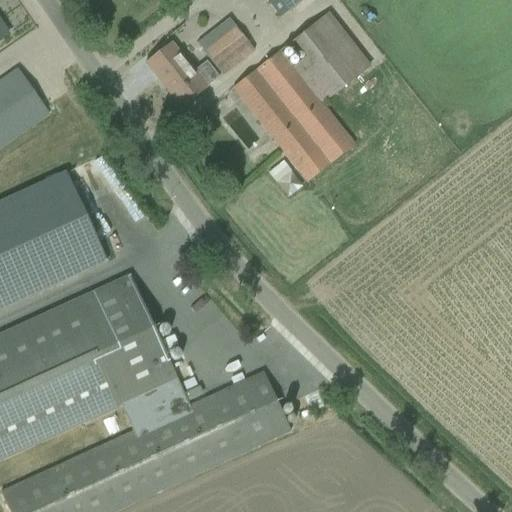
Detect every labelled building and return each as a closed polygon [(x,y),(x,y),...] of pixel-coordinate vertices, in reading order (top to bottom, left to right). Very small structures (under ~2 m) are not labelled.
[(264,0),(279,19),(302,0),(264,0)] [(320,105),(368,68),(326,15),(292,41),(305,57),(291,69),(278,53),(232,89),(306,184),(353,147),(320,105)] [(221,76),(253,51),(235,28),(203,53),(221,76)] [(170,43),(160,51),(144,64),(180,109),(206,89),(204,87),(215,78),(203,63),(193,72),(170,43)] [(17,71),(0,83),(0,147),(47,115),(17,71)] [(68,179),(0,210),(0,311),(106,263),(68,179)] [(0,458),(118,405),(131,433),(188,407),(163,351),(158,340),(129,278),(0,336),(0,458)] [(172,334),(158,340),(163,351),(177,345),(172,334)] [(0,498),(6,511),(117,511),(278,438),(289,433),(262,373),(188,407),(131,433),(0,493),(0,498)] [(195,378),(182,383),(190,403),(204,398),(195,378)]
